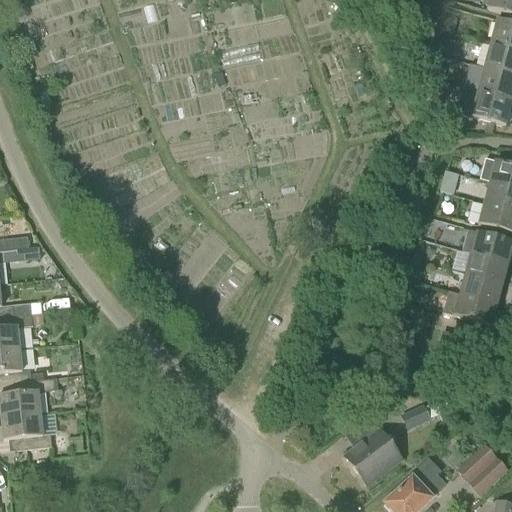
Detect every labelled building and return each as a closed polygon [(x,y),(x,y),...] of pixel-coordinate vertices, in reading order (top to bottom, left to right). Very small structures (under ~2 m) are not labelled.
[(511,0),(489,0),(486,12),(511,19),(511,0)] [(444,21),(441,35),(452,38),(456,25),(444,21)] [(511,26),(496,23),(489,48),(511,54),(511,26)] [(452,38),(441,35),(437,48),(449,51),(452,38)] [(511,54),(489,48),(483,72),(511,79),(511,54)] [(432,69),(428,84),(443,88),(443,86),(440,85),(443,72),(432,69)] [(511,79),(483,72),(476,97),(511,106),(511,102),(511,79)] [(443,88),(428,84),(426,93),(432,94),(431,98),(440,100),(443,88)] [(511,106),(476,97),(470,120),(505,130),(511,106)] [(511,169),(485,162),(479,184),(511,192),(511,169)] [(455,194),(460,175),(448,172),(443,191),(455,194)] [(489,187),(483,207),(511,214),(511,192),(479,184),(489,187)] [(511,214),(483,207),(478,228),(511,237),(511,214)] [(311,237),(325,244),(334,225),(320,218),(311,237)] [(511,245),(476,236),(470,258),(508,268),(511,253),(511,245)] [(26,244),(18,245),(19,253),(22,253),(27,252),(26,244)] [(38,251),(27,252),(22,253),(23,264),(39,263),(38,251)] [(470,258),(465,278),(503,288),(508,268),(470,258)] [(465,278),(460,298),(498,308),(503,288),(465,278)] [(0,322),(45,318),(45,317),(41,317),(40,307),(1,311),(0,298),(0,322)] [(498,308),(460,298),(454,319),(492,329),(498,308)] [(0,355),(20,353),(18,332),(32,330),(33,333),(40,331),(45,325),(45,318),(0,322),(0,355)] [(452,360),(461,363),(469,365),(470,362),(475,344),(457,339),(452,360)] [(23,386),(23,387),(56,383),(56,382),(44,383),(43,377),(30,378),(30,375),(22,376),(20,353),(0,355),(0,377),(14,376),(15,387),(23,386)] [(0,399),(0,419),(0,422),(40,418),(38,396),(57,394),(56,383),(23,387),(24,397),(0,399)] [(424,411),(423,409),(400,419),(407,435),(430,425),(429,422),(438,418),(440,425),(456,418),(442,403),(424,411)] [(40,418),(0,422),(3,444),(8,444),(9,455),(51,451),(50,439),(42,440),(40,418)] [(433,430),(438,441),(454,435),(449,423),(433,430)] [(378,435),(344,461),(367,491),(401,466),(378,435)] [(455,474),(479,500),(507,474),(483,448),(455,474)] [(428,461),(407,480),(411,484),(385,508),(388,511),(421,511),(430,504),(429,503),(445,488),(437,479),(441,475),(428,461)]
